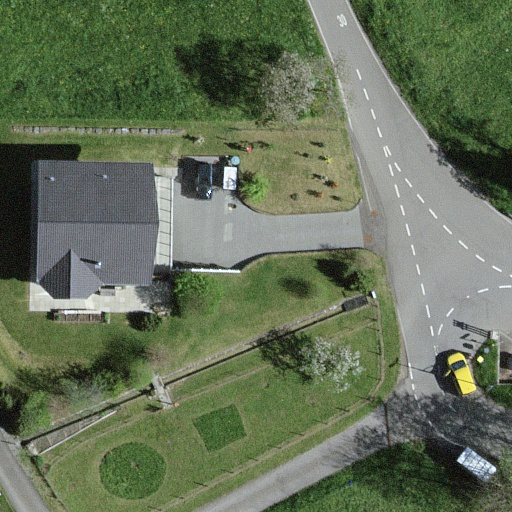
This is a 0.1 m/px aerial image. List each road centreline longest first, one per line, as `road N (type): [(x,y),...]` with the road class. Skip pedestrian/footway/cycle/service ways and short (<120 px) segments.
road 1 (tertiary): [(327,0),(418,224),(456,271)]
road 2 (residential): [(434,399),(227,511)]
road 3 (residential): [(456,271),(425,358),(434,399)]
